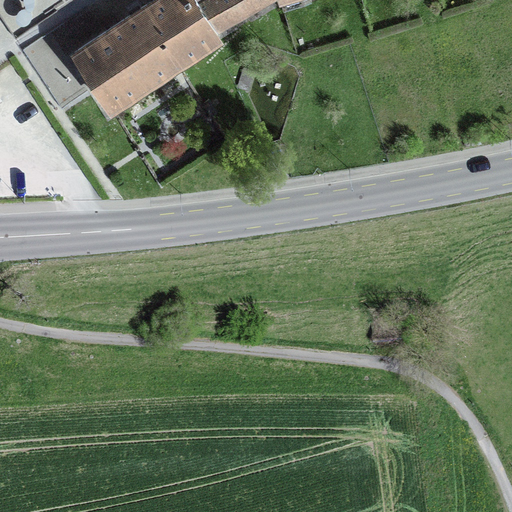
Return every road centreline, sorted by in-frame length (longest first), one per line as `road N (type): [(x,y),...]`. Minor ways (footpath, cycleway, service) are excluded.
road 1 (track): [(0,322),(408,369),(439,385),(467,414),(511,502)]
road 2 (tertiary): [(0,237),(161,226),(511,169)]
